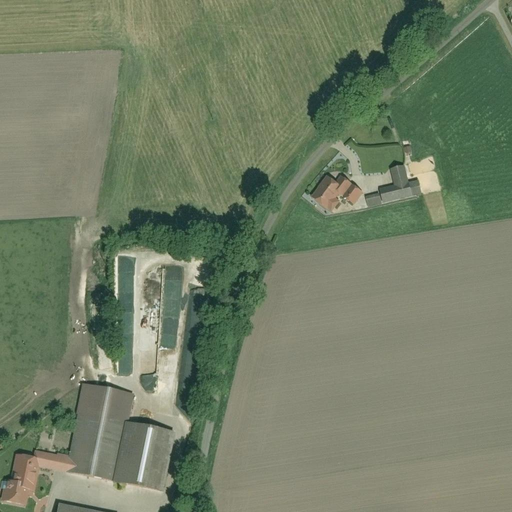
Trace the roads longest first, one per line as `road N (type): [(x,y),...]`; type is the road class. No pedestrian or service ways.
road 1 (residential): [(192,511),(258,258),(285,197),(320,152),(492,0)]
road 2 (track): [(49,511),(56,485),(117,496),(144,511)]
